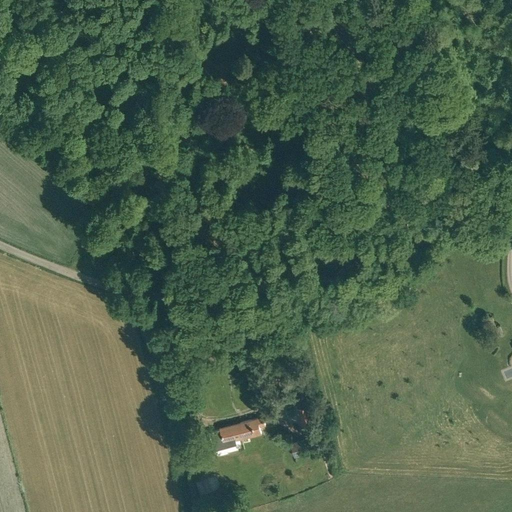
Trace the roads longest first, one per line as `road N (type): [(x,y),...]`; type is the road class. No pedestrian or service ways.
road 1 (track): [(0,244),(162,301),(511,216)]
road 2 (track): [(438,0),(382,43),(358,91),(325,123),(283,135),(228,125),(178,134),(187,63),(208,0)]
road 3 (track): [(511,151),(467,137),(440,0)]
road 4 (track): [(91,280),(149,153),(178,134)]
